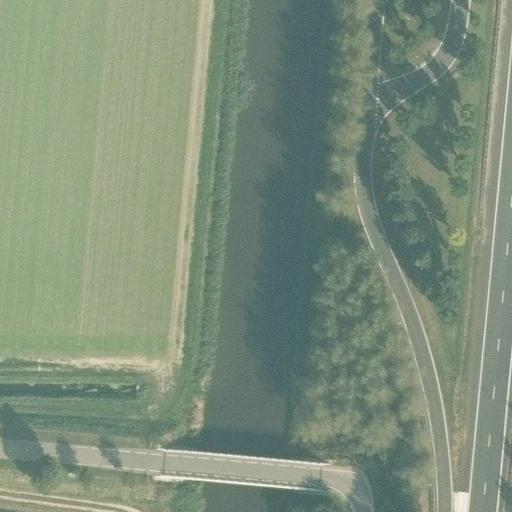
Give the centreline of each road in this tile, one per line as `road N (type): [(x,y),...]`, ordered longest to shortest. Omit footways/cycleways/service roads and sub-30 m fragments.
road 1 (motorway): [(370,109),(368,205),(427,369),(444,511)]
road 2 (motorway): [(511,160),(480,511)]
road 3 (unclassified): [(162,464),(0,451)]
road 4 (unclassified): [(162,464),(320,478)]
road 5 (track): [(0,495),(119,511)]
